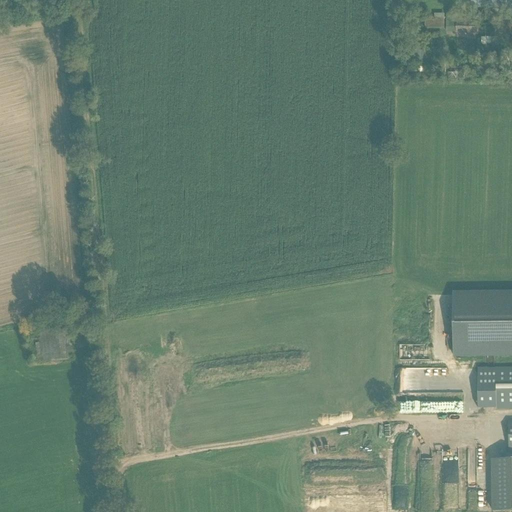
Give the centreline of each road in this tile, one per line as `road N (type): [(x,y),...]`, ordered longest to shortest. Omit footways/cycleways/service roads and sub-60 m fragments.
road 1 (track): [(115,511),(72,0)]
road 2 (unknown): [(112,467),(387,420)]
